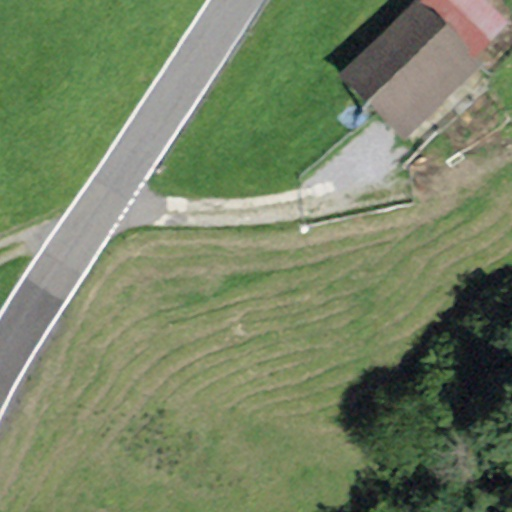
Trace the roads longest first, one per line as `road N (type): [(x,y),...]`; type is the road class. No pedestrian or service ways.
road 1 (track): [(511,148),(309,200),(96,214),(0,256)]
road 2 (tertiary): [(238,0),(0,367)]
